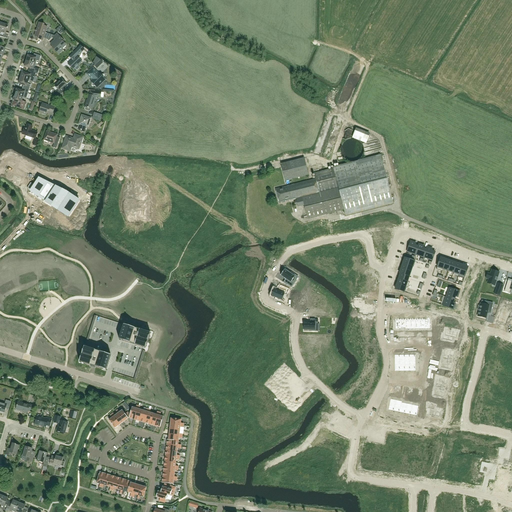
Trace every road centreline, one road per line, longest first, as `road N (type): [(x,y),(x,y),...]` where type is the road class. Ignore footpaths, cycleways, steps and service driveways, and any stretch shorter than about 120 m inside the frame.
road 1 (residential): [(362,417),(302,367),(296,316),(265,294),(287,253),(323,241),(359,234),(372,264),(386,268)]
road 2 (residential): [(17,40),(44,51),(80,94),(61,127),(0,106)]
road 3 (residential): [(511,436),(465,426),(486,330),(511,337)]
road 4 (residential): [(386,268),(401,230),(511,266)]
road 5 (residential): [(0,348),(127,388)]
road 6 (residential): [(384,348),(432,347),(420,387),(383,378)]
road 7 (residential): [(416,485),(351,475),(362,417)]
road 8 (residential): [(153,476),(102,461),(130,430),(158,438)]
road 9 (unclassified): [(511,255),(396,212)]
